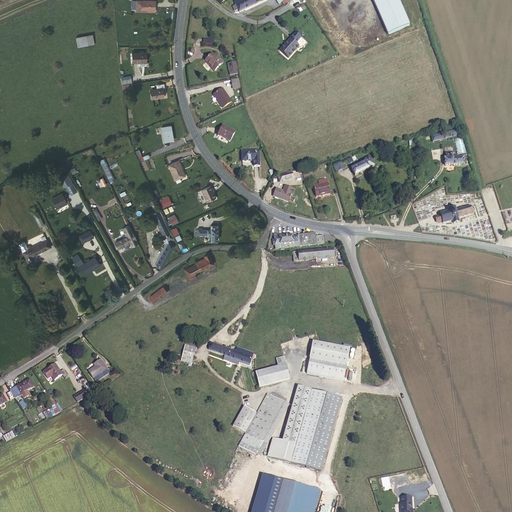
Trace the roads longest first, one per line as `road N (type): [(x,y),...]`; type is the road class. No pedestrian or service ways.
road 1 (unclassified): [(0,382),(193,251),(250,246),(276,213)]
road 2 (secondary): [(345,228),(449,511)]
road 3 (secondary): [(276,213),(218,170),(191,128),(177,68),(182,0)]
road 4 (track): [(422,0),(484,192)]
road 5 (tertiary): [(511,250),(345,228)]
